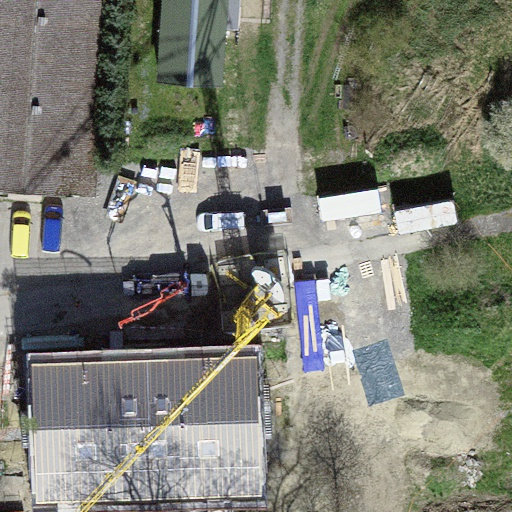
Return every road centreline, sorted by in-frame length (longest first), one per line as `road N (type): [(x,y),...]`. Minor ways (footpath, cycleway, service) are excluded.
road 1 (track): [(0,305),(511,209)]
road 2 (track): [(243,258),(272,0)]
